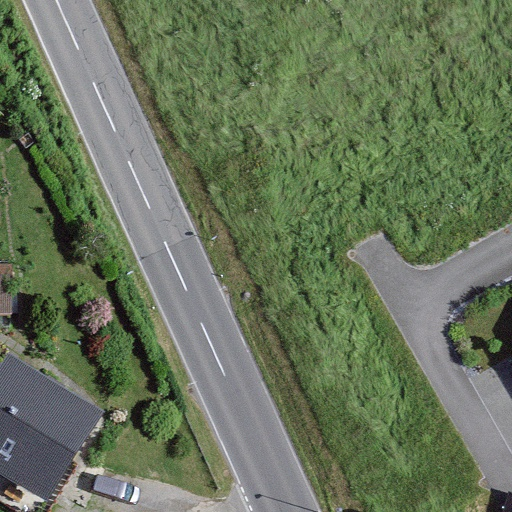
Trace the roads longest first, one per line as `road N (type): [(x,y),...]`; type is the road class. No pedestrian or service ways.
road 1 (secondary): [(58,0),(287,511)]
road 2 (residential): [(511,250),(415,301),(511,459)]
